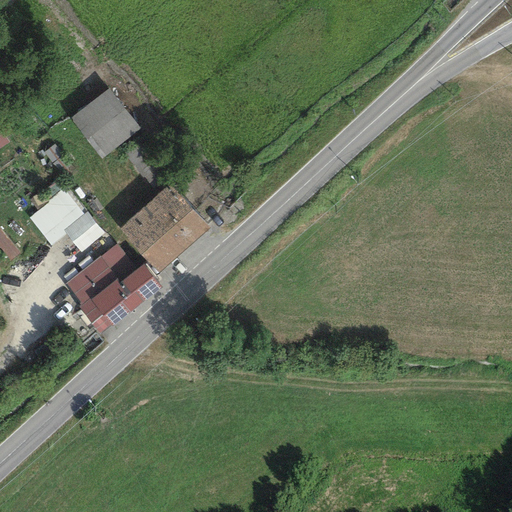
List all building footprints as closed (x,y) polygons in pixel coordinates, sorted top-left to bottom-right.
[(108,79),(70,109),(102,149),(140,118),(108,79)] [(0,122),(0,140),(8,135),(0,122)] [(173,172),(121,216),(157,259),(209,215),(173,172)] [(80,244),(102,227),(65,181),(27,212),(49,239),(66,226),(80,244)] [(132,257),(119,238),(65,278),(101,325),(126,304),(160,274),(142,251),(132,257)]
